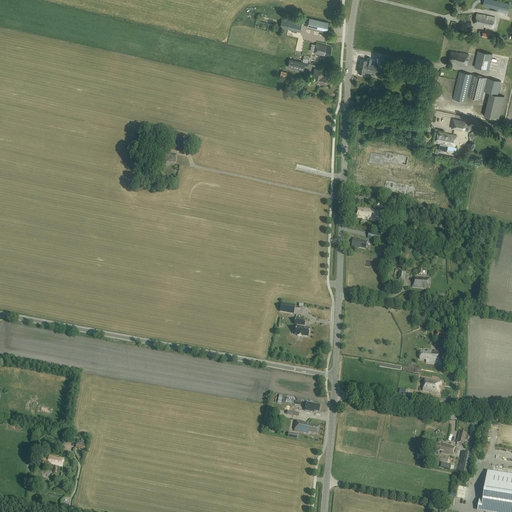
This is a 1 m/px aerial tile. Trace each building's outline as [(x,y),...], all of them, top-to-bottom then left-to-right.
[(498,7),(508,10),(509,4),(493,0),(483,0),(482,5),(498,9),(498,7)] [(474,24),(493,28),(495,17),(482,15),(476,14),(474,24)] [(309,18),(307,26),(327,31),(329,22),(309,18)] [(278,20),(276,25),(280,26),(280,27),(300,32),(301,24),(280,19),(280,20),(278,20)] [(511,25),(509,25),(510,22),(499,19),(497,28),(511,31),(511,27),(511,25)] [(274,29),(275,25),(265,23),(256,21),(255,23),(268,26),(267,28),(274,29)] [(316,43),(314,51),(313,53),(329,56),(331,47),(325,46),(326,46),(316,43)] [(456,62),(455,62),(467,65),(468,61),(467,61),(468,54),(460,52),(460,53),(450,51),(448,60),(456,62)] [(489,70),(492,54),(477,51),(474,67),(489,70)] [(367,58),(367,60),(360,59),(358,72),(364,73),(365,72),(376,74),(378,64),(373,63),(373,65),(370,64),(371,58),(367,58)] [(289,59),(287,67),(303,71),(305,63),(289,59)] [(327,80),(328,77),(327,77),(327,76),(323,75),(324,71),(314,69),(313,75),(316,75),(315,82),(326,84),(326,80),(327,80)] [(485,77),(485,78),(477,75),(459,71),(453,99),(465,102),(467,96),(482,100),(484,91),(498,95),(501,81),(485,77)] [(452,127),(463,130),(465,122),(454,119),(452,127)] [(455,146),(457,136),(448,133),(447,135),(437,133),(435,140),(437,141),(436,143),(440,143),(442,143),(455,146)] [(136,155),(152,157),(153,149),(138,147),(136,155)] [(176,154),(164,152),(163,159),(168,160),(168,161),(175,162),(176,154)] [(412,157),(388,152),(388,156),(373,152),(371,162),(386,165),(387,162),(409,167),(412,157)] [(410,187),(388,183),(386,193),(408,197),(410,187)] [(358,208),(356,218),(362,218),(362,219),(376,221),(376,220),(380,221),(381,211),(377,211),(377,210),(364,208),(364,209),(358,208)] [(381,241),(382,234),(369,231),(368,238),(381,241)] [(360,239),(353,238),(351,247),(358,248),(358,247),(366,249),(367,241),(360,240),(360,239)] [(398,280),(405,281),(406,272),(399,271),(398,280)] [(420,278),(413,277),(412,287),(428,288),(429,278),(420,277),(420,278)] [(294,314),(295,305),(281,303),(279,311),(294,314)] [(302,325),(304,326),(305,321),(295,319),(294,324),(297,324),(296,327),(294,334),(297,335),(297,336),(302,337),(302,336),(308,337),(310,329),(302,328),(302,325)] [(436,340),(450,340),(450,331),(437,330),(436,340)] [(426,362),(442,364),(443,352),(427,350),(427,353),(421,352),(420,359),(427,360),(426,362)] [(439,393),(440,389),(439,389),(439,386),(440,386),(441,382),(425,379),(423,390),(439,393)] [(283,395),(282,400),(282,402),(285,403),(294,404),(294,405),(300,406),(301,401),(295,401),(296,398),(287,396),(283,395)] [(320,405),(307,403),(305,411),(314,412),(314,411),(319,412),(320,405)] [(264,419),(270,420),(273,408),(266,407),(264,419)] [(308,434),(308,432),(317,434),(318,426),(303,422),(296,420),(294,431),(308,434)] [(464,443),(467,433),(460,431),(457,442),(464,443)] [(453,455),(455,447),(451,446),(451,445),(444,443),(443,445),(437,443),(435,449),(442,451),(441,453),(449,455),(449,454),(453,455)] [(471,473),(475,454),(465,452),(461,471),(471,473)] [(55,465),(55,468),(57,469),(57,466),(62,467),(64,459),(58,458),(49,456),(48,459),(42,458),(42,463),(47,464),(47,463),(55,465)] [(511,511),(511,476),(488,473),(483,502),(479,502),(478,510),(491,511),(511,511)]
